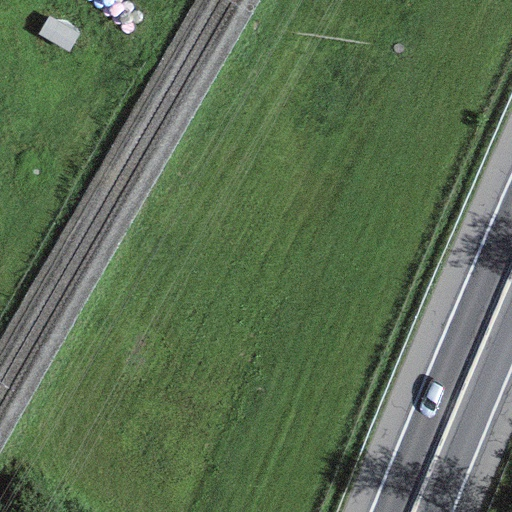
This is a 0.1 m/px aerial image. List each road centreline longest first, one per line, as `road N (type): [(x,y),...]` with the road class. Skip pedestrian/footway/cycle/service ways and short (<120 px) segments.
road 1 (trunk): [(511,225),(392,511)]
road 2 (trunk): [(436,511),(511,324)]
